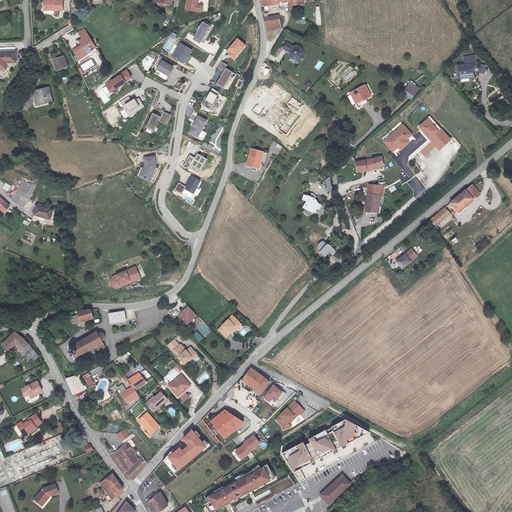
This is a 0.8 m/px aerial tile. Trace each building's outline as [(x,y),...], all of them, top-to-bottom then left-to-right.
[(199,0),(188,0),(188,9),(199,10),(199,0)] [(260,0),(264,13),(277,11),(277,6),(290,4),(291,9),(302,8),(301,0),(260,0)] [(61,7),(42,7),(42,16),(53,16),(53,18),(60,18),(61,7)] [(214,21),(222,18),(220,13),(212,15),(214,21)] [(299,16),(297,22),(303,24),(305,18),(299,16)] [(210,27),(202,22),(192,40),(200,44),(210,27)] [(275,32),(280,30),(279,22),(267,24),(269,32),(269,35),(269,36),(276,35),(275,32)] [(95,54),(82,29),(76,33),(79,38),(76,39),(80,48),(71,53),(76,63),(95,54)] [(173,42),(177,35),(172,32),(163,49),(169,52),(175,43),(173,42)] [(227,51),(230,53),(228,55),(235,60),(247,45),(237,37),(227,51)] [(192,51),(179,43),(172,55),(184,63),(188,55),(189,56),(192,51)] [(291,44),(287,50),(292,54),(293,57),(295,58),(298,60),(301,59),(303,57),(304,55),(303,51),(300,49),(297,48),(291,44)] [(151,50),(149,55),(155,58),(157,53),(151,50)] [(17,63),(16,52),(0,52),(0,69),(6,70),(6,63),(17,63)] [(141,68),(149,72),(154,59),(146,55),(141,68)] [(64,56),(54,60),(57,69),(68,65),(64,56)] [(174,68),(161,60),(156,70),(168,77),(174,68)] [(231,76),(234,72),(226,67),(228,65),(222,61),(217,69),(223,72),(216,84),(228,90),(235,78),(231,76)] [(473,68),(456,72),(457,76),(459,76),(461,83),(473,80),(471,73),(474,72),(473,68)] [(119,75),(109,80),(110,82),(105,85),(110,93),(115,90),(114,89),(125,82),(124,81),(131,77),(126,69),(118,74),(119,75)] [(411,100),(420,89),(413,83),(404,94),(411,100)] [(49,87),(34,91),(38,105),(53,100),(49,87)] [(367,87),(352,95),(356,103),(364,99),(366,102),(374,98),(367,87)] [(218,92),(212,88),(210,91),(209,91),(204,100),(205,100),(202,105),(210,110),(217,98),(215,97),(218,92)] [(134,97),(130,99),(128,96),(120,102),(129,116),(144,107),(139,97),(135,99),(134,97)] [(169,114),(154,108),(145,127),(153,131),(158,121),(165,124),(169,114)] [(198,115),(189,132),(198,137),(208,120),(198,115)] [(436,147),(439,150),(451,140),(431,116),(418,126),(431,141),(419,151),(424,157),(436,147)] [(383,140),(393,153),(399,148),(401,150),(411,142),(409,139),(413,135),(404,123),(383,140)] [(457,148),(461,145),(454,137),(452,139),(455,142),(453,143),(457,148)] [(278,155),(282,145),(273,142),(269,151),(278,155)] [(266,151),(254,147),(249,163),(262,167),(266,151)] [(190,155),(183,166),(189,169),(192,164),(201,170),(207,159),(198,153),(196,158),(190,155)] [(155,156),(143,157),(144,165),(139,177),(150,182),(157,166),(155,156)] [(375,159),(362,158),(361,167),(366,168),(371,168),(371,169),(374,169),(375,159)] [(389,160),(375,159),(374,169),(378,169),(378,168),(383,169),(388,169),(389,160)] [(303,174),(308,187),(309,183),(318,179),(314,170),(303,174)] [(183,193),(185,188),(194,193),(201,181),(192,176),(186,186),(179,183),(175,190),(183,193)] [(324,179),(328,192),(333,191),(330,178),(324,179)] [(25,179),(23,183),(18,193),(29,200),(36,186),(36,181),(25,179)] [(370,179),(367,206),(379,208),(382,192),(386,192),(387,181),(370,179)] [(6,196),(13,201),(18,193),(23,183),(16,180),(6,196)] [(472,184),(451,201),(458,211),(480,194),(472,184)] [(24,209),(29,200),(18,193),(13,201),(24,209)] [(305,194),(303,199),(308,201),(305,205),(304,207),(307,209),(309,207),(313,209),(313,212),(316,212),(319,208),(321,209),(322,207),(323,204),(320,203),(318,200),(315,197),(312,196),(306,194),(305,194)] [(0,209),(6,214),(10,208),(0,199),(0,209)] [(446,206),(428,220),(432,226),(450,211),(446,206)] [(55,222),(57,212),(37,207),(35,216),(55,222)] [(466,218),(471,223),(475,220),(471,214),(466,218)] [(412,260),(418,256),(412,248),(406,252),(412,260)] [(403,252),(394,259),(400,267),(410,260),(403,252)] [(135,265),(113,277),(112,281),(114,286),(119,288),(122,286),(121,284),(130,279),(131,281),(141,276),(135,265)] [(184,320),(192,320),(191,317),(196,312),(190,305),(187,307),(186,306),(180,311),(184,315),(184,320)] [(90,309),(77,311),(79,318),(92,315),(90,309)] [(129,310),(114,311),(114,322),(130,321),(129,310)] [(223,324),(220,327),(227,335),(233,329),(234,330),(238,326),(235,323),(239,319),(233,313),(229,317),(229,318),(223,324)] [(98,326),(65,344),(72,356),(97,344),(99,348),(107,345),(104,340),(107,338),(108,336),(108,334),(107,331),(106,329),(103,328),(99,328),(98,326)] [(197,331),(193,334),(200,342),(204,338),(197,331)] [(19,350),(27,345),(14,333),(2,344),(7,350),(14,344),(19,350)] [(191,360),(195,357),(194,355),(197,352),(193,347),(189,351),(183,344),(182,345),(177,339),(170,345),(175,350),(176,350),(182,356),(180,357),(188,364),(191,361),(191,360)] [(27,345),(19,350),(25,361),(31,357),(33,360),(40,355),(38,351),(34,353),(27,345)] [(243,376),(257,386),(261,380),(256,377),(260,371),(253,366),(243,376)] [(135,384),(138,387),(149,377),(141,369),(130,379),(135,384)] [(266,374),(260,371),(256,377),(261,380),(266,374)] [(266,374),(261,380),(257,386),(265,391),(273,379),(266,374)] [(183,375),(171,385),(180,396),(192,386),(183,375)] [(65,380),(74,396),(78,394),(81,400),(86,397),(82,391),(87,389),(79,377),(76,379),(75,376),(65,380)] [(88,386),(95,384),(92,376),(85,379),(88,386)] [(36,381),(25,387),(30,396),(41,390),(36,381)] [(141,391),(138,387),(135,384),(124,392),(131,400),(141,391)] [(280,400),(285,393),(273,385),(264,398),(270,402),(274,396),(280,400)] [(155,394),(148,399),(154,407),(161,401),(162,402),(168,397),(162,390),(156,395),(155,394)] [(250,402),(248,404),(253,409),(259,403),(247,390),(242,394),(250,402)] [(295,398),(277,418),(283,423),(284,427),(290,425),(288,421),(295,413),(294,411),(297,408),(300,411),(304,407),(295,398)] [(300,411),(297,408),(294,411),(295,413),(288,421),(290,425),(292,424),(291,421),(300,411)] [(212,421),(225,439),(245,423),(225,411),(212,421)] [(149,413),(141,420),(153,434),(162,426),(149,413)] [(17,425),(22,434),(27,432),(28,434),(36,429),(35,427),(42,423),(39,419),(38,419),(35,415),(31,418),(32,420),(29,422),(28,421),(24,424),(22,422),(17,425)] [(347,419),(331,427),(342,446),(369,432),(347,419)] [(91,424),(96,431),(101,428),(96,420),(91,424)] [(60,433),(65,430),(60,421),(56,424),(60,433)] [(122,442),(130,435),(124,428),(116,435),(122,442)] [(164,460),(175,473),(207,446),(191,428),(182,439),(187,445),(182,449),(178,445),(164,460)] [(309,439),(319,458),(336,449),(326,431),(309,439)] [(244,442),(250,450),(260,443),(253,435),(244,442)] [(294,472),(313,462),(303,443),(284,453),(294,472)] [(235,451),(241,459),(251,452),(244,444),(235,451)] [(146,465),(141,456),(134,459),(126,446),(112,455),(120,466),(127,477),(133,479),(146,465)] [(209,511),(213,509),(214,511),(275,478),(267,463),(206,496),(206,497),(204,498),(206,502),(204,502),(209,511)] [(342,473),(319,495),(329,505),(351,483),(342,473)] [(125,490),(114,475),(101,484),(113,501),(123,493),(125,490)] [(253,496),(257,503),(294,486),(291,479),(253,496)] [(60,493),(57,485),(46,489),(36,500),(44,506),(51,499),(49,497),(51,495),(52,496),(60,493)] [(157,511),(169,504),(160,492),(148,502),(152,511),(157,511)]
